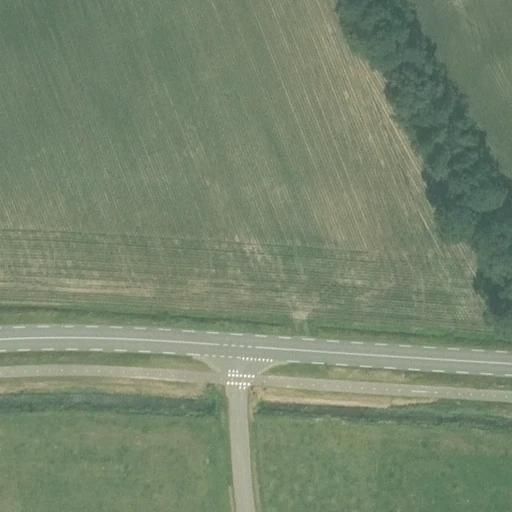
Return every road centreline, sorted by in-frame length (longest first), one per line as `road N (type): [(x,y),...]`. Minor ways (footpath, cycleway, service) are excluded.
road 1 (secondary): [(511,363),(240,350)]
road 2 (secondary): [(240,350),(0,342)]
road 3 (unclassified): [(246,511),(236,419),(240,350)]
